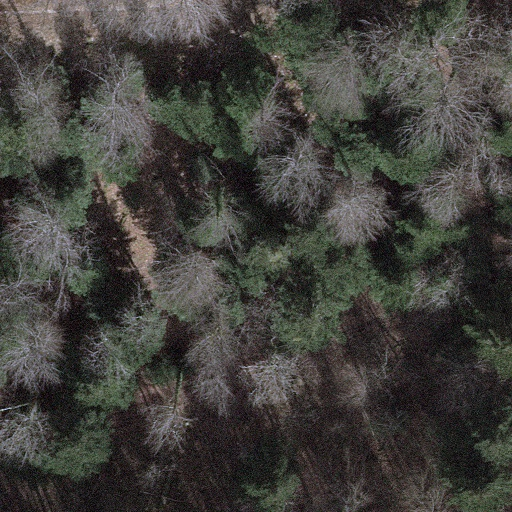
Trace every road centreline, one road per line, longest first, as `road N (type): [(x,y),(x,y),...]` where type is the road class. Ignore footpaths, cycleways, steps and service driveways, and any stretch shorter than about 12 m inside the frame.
road 1 (track): [(0,450),(123,418),(511,262)]
road 2 (track): [(121,0),(0,4)]
